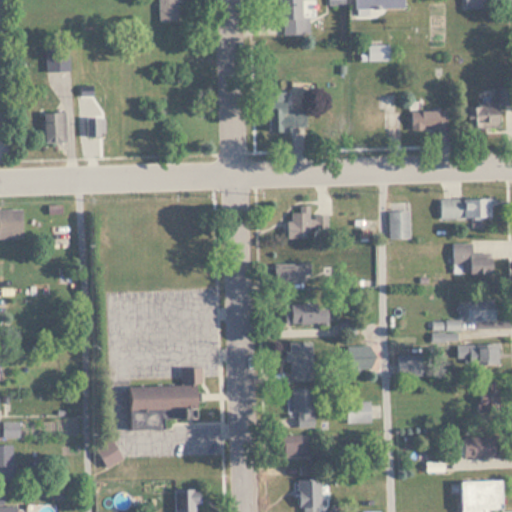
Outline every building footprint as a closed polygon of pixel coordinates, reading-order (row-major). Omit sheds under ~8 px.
[(154,0),(155,23),(174,22),(174,0),(154,0)] [(306,36),(306,18),(299,18),(299,0),(275,0),(275,21),(280,21),(280,36),(306,36)] [(351,0),(351,8),(400,8),(400,0),(351,0)] [(461,0),(461,9),(511,8),(511,0),(461,0)] [(65,42),(40,44),(43,73),(67,71),(65,42)] [(502,89),(491,89),(491,105),(463,105),(463,129),(502,128),(502,89)] [(259,132),(303,131),(303,107),(284,108),(283,92),(259,93),(259,132)] [(395,95),(377,95),(377,131),(395,131),(395,95)] [(443,110),(407,110),(407,131),(443,131),(443,110)] [(63,143),(63,113),(39,113),(39,143),(63,143)] [(102,119),(83,119),(83,137),(102,137),(102,119)] [(437,199),(437,219),(486,219),(486,199),(437,199)] [(284,240),(307,239),(307,234),(326,234),(326,214),(306,215),(306,207),(296,207),(296,213),(283,213),(284,240)] [(17,211),(0,211),(0,237),(18,237),(17,211)] [(406,212),(385,212),(385,239),(406,239),(406,212)] [(449,244),(449,275),(487,275),(487,253),(470,253),(470,244),(449,244)] [(269,263),(269,284),(308,284),(308,263),(269,263)] [(456,299),(456,322),(490,322),(490,299),(456,299)] [(281,304),(281,323),(324,323),(324,304),(281,304)] [(286,381),(310,381),(310,343),(286,343),(286,381)] [(495,345),(454,345),(454,365),(495,365),(495,345)] [(412,370),(412,356),(396,356),(396,370),(412,370)] [(123,431),(159,430),(159,419),(189,419),(189,384),(198,384),(197,376),(197,368),(177,369),(177,393),(122,394),(123,431)] [(498,383),(475,383),(475,413),(498,413),(498,383)] [(290,389),(290,428),(311,428),(311,389),(290,389)] [(367,402),(343,402),(343,423),(367,423),(367,402)] [(16,422),(0,422),(0,437),(16,437),(16,422)] [(308,453),(308,435),(275,435),(275,453),(308,453)] [(457,457),(491,457),(491,437),(457,437),(457,457)] [(93,449),(101,467),(117,459),(108,442),(93,449)] [(9,446),(0,446),(0,479),(10,479),(9,446)] [(294,480),(294,511),(318,511),(318,480),(294,480)] [(455,482),(456,511),(483,511),(497,510),(496,481),(455,482)] [(196,511),(196,490),(171,490),(171,511),(196,511)] [(12,511),(12,506),(1,506),(1,495),(0,495),(0,511),(12,511)]
